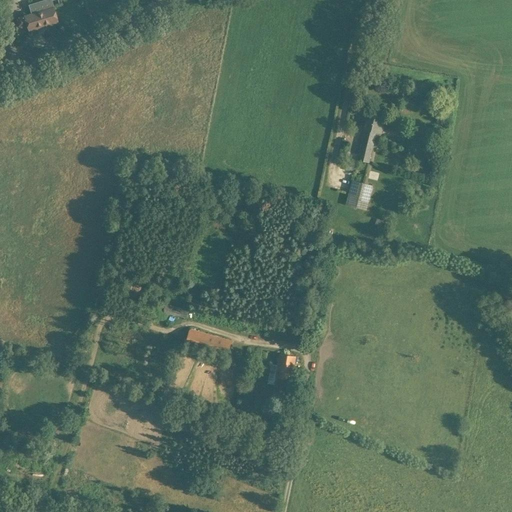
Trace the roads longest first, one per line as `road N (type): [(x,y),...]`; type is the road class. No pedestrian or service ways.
road 1 (track): [(393,0),(383,41),(355,62),(329,183),(340,205),(286,511)]
road 2 (unclassified): [(181,0),(37,63),(0,71)]
